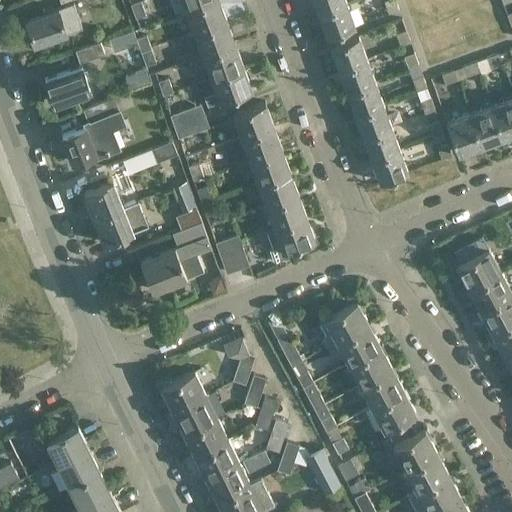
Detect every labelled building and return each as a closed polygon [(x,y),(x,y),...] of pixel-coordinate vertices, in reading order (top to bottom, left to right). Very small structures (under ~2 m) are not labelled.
[(140,0),(139,0),(131,3),(135,17),(146,13),(140,0)] [(182,0),(186,9),(209,0),(182,0)] [(194,31),(227,19),(220,0),(209,0),(186,9),(194,31)] [(314,0),(319,11),(348,1),(347,0),(314,0)] [(399,8),(395,0),(384,0),(389,12),(399,8)] [(25,18),(34,43),(82,26),(74,1),(52,9),(51,7),(42,10),(43,12),(25,18)] [(319,11),(327,35),(356,24),(348,1),(319,11)] [(202,54),(236,42),(227,19),(194,31),(202,54)] [(132,29),(109,38),(114,50),(137,42),(132,29)] [(407,29),(395,33),(400,45),(411,41),(407,29)] [(146,34),(142,35),(136,37),(141,51),(151,47),(146,34)] [(339,67),(368,57),(360,34),(330,44),(339,67)] [(105,52),(100,40),(75,49),(79,61),(105,52)] [(236,42),(202,54),(211,77),(244,65),(236,42)] [(141,51),(146,65),(156,61),(151,47),(141,51)] [(408,67),(419,63),(415,51),(404,55),(408,67)] [(486,56),(490,66),(502,61),(499,52),(486,56)] [(347,90),(376,79),(368,57),(339,67),(347,90)] [(480,70),(476,60),(464,64),(468,75),(480,70)] [(91,88),(83,64),(44,77),(53,102),(91,88)] [(211,77),(216,91),(204,95),(208,105),(252,88),(244,65),(211,77)] [(145,68),(125,74),(129,86),(148,79),(145,68)] [(458,79),(454,68),(441,73),(445,83),(458,79)] [(423,74),(412,78),(416,90),(427,86),(423,74)] [(168,76),(158,80),(163,94),(173,91),(168,76)] [(347,90),(355,112),(384,102),(376,79),(347,90)] [(511,95),(492,103),(504,136),(511,133),(511,95)] [(431,96),(420,100),(425,113),(435,109),(431,96)] [(113,110),(108,98),(83,108),(88,119),(113,110)] [(241,136),(274,124),(266,100),(232,112),(241,136)] [(201,102),(170,113),(174,125),(205,114),(201,102)] [(363,135),(392,124),(384,102),(355,112),(363,135)] [(469,111),(482,144),(504,136),(492,103),(469,111)] [(446,120),(458,153),(482,144),(469,111),(446,120)] [(174,125),(178,137),(209,125),(205,114),(174,125)] [(444,131),(439,118),(428,122),(433,135),(444,131)] [(86,126),(86,124),(61,133),(72,162),(95,152),(96,155),(111,149),(102,125),(95,128),(93,123),(86,126)] [(274,124),(241,136),(249,159),(283,147),(274,124)] [(363,135),(371,157),(401,147),(392,124),(363,135)] [(151,147),(157,160),(177,152),(172,139),(151,147)] [(447,142),(437,146),(442,158),(452,154),(447,142)] [(283,147),(249,159),(257,181),(291,169),(283,147)] [(380,181),(409,170),(401,147),(371,157),(380,181)] [(198,161),(188,164),(193,179),(203,175),(198,161)] [(265,204),(299,192),(291,169),(257,181),(265,204)] [(120,195),(113,180),(84,191),(94,216),(137,199),(137,198),(135,199),(132,190),(120,195)] [(207,184),(196,188),(201,202),(212,198),(207,184)] [(299,192),(265,204),(273,226),(273,227),(307,215),(299,192)] [(217,212),(212,198),(201,202),(206,216),(217,212)] [(137,199),(94,216),(104,241),(147,224),(137,199)] [(196,206),(176,214),(181,227),(202,219),(196,206)] [(266,229),(273,246),(267,249),(273,262),(279,260),(289,256),(286,249),(315,238),(307,215),(273,227),(273,226),(266,229)] [(207,234),(202,220),(174,231),(178,243),(140,259),(152,290),(170,283),(171,286),(186,280),(184,277),(204,269),(197,252),(190,255),(186,243),(207,234)] [(142,253),(175,240),(173,233),(139,246),(142,253)] [(238,233),(227,237),(238,268),(249,264),(238,233)] [(238,268),(227,237),(216,241),(227,271),(238,268)] [(456,262),(468,285),(501,268),(489,245),(456,262)] [(468,285),(480,307),(511,290),(511,289),(501,268),(468,285)] [(217,276),(207,281),(210,288),(220,283),(217,276)] [(511,290),(480,307),(492,329),(511,318),(511,290)] [(357,299),(324,316),(322,317),(321,322),(327,333),(324,334),(323,338),(326,344),(336,339),(369,322),(357,299)] [(511,318),(492,329),(503,352),(511,347),(511,318)] [(381,344),(369,322),(336,339),(348,361),(381,344)] [(288,331),(277,337),(291,364),(302,358),(288,331)] [(393,366),(381,344),(348,361),(359,383),(393,366)] [(511,347),(503,352),(511,367),(511,347)] [(245,383),(255,354),(242,350),(239,357),(233,379),(245,383)] [(404,388),(393,366),(359,383),(371,406),(404,388)] [(164,393),(172,409),(208,392),(196,368),(161,385),(161,386),(158,387),(162,394),(164,393)] [(303,385),(313,380),(307,369),(297,374),(303,385)] [(254,373),(244,401),(256,405),(266,376),(254,373)] [(303,385),(314,407),(325,402),(313,380),(303,385)] [(371,406),(383,429),(416,411),(404,388),(371,406)] [(176,416),(184,432),(219,415),(208,392),(172,409),(173,410),(170,411),(174,418),(176,416)] [(277,399),(265,395),(255,423),(268,428),(277,399)] [(325,402),(314,407),(326,430),(337,424),(325,402)] [(195,455),(230,438),(219,415),(184,432),(184,433),(182,434),(185,441),(188,439),(195,455)] [(288,421),(275,417),(265,446),(279,450),(288,421)] [(78,423),(46,438),(35,443),(47,466),(57,461),(89,445),(78,423)] [(436,451),(423,428),(393,445),(405,468),(436,451)] [(332,441),(338,452),(348,447),(343,435),(332,441)] [(207,478),(242,461),(230,438),(195,455),(196,456),(193,457),(196,464),(199,463),(207,478)] [(287,439),(277,468),(290,473),(299,444),(287,439)] [(89,445),(57,461),(68,482),(99,467),(89,445)] [(309,453),(329,490),(340,483),(321,446),(309,453)] [(436,451),(405,468),(417,490),(448,472),(436,451)] [(350,456),(337,463),(346,479),(358,472),(350,456)] [(0,482),(17,474),(10,461),(0,465),(0,482)] [(218,501),(253,484),(262,479),(260,476),(251,480),(242,461),(207,478),(207,479),(204,480),(208,487),(210,486),(218,501)] [(99,467),(68,482),(78,504),(110,488),(99,467)] [(408,495),(417,511),(428,511),(460,494),(448,472),(417,490),(408,495)] [(365,475),(354,481),(360,492),(370,486),(365,475)] [(223,511),(255,511),(265,508),(274,503),(262,479),(253,484),(218,501),(218,502),(216,503),(219,510),(222,509),(223,511)] [(110,488),(78,504),(68,509),(69,511),(117,511),(121,510),(110,488)] [(354,495),(363,511),(372,511),(376,510),(365,489),(354,495)] [(428,511),(470,511),(460,494),(428,511)]
